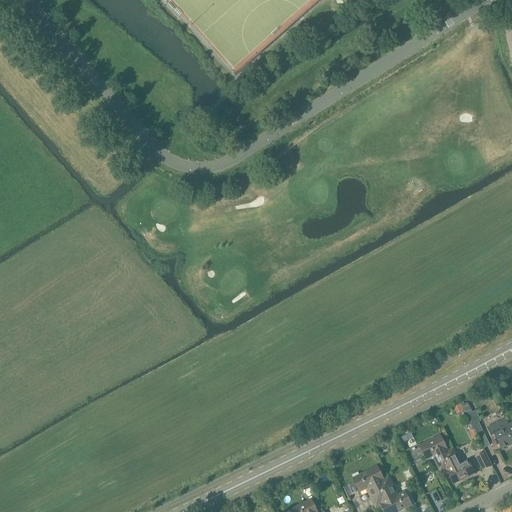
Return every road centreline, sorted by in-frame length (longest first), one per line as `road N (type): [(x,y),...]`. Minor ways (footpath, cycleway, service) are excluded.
road 1 (unclassified): [(23,0),(157,151),(202,168),(486,0)]
road 2 (secondary): [(185,511),(511,347)]
